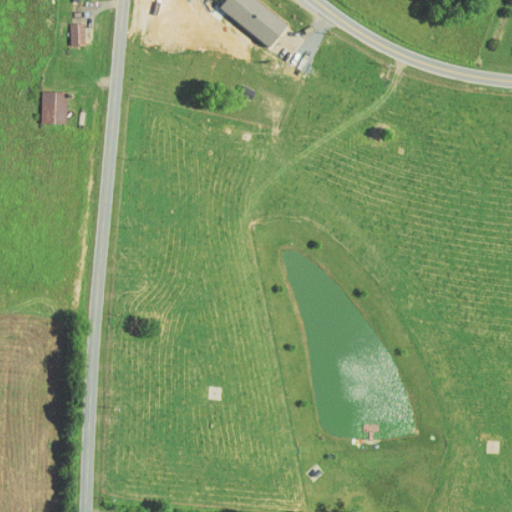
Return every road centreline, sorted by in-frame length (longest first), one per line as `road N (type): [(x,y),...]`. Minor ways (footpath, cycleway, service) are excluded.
road 1 (residential): [(86,511),(126,0)]
road 2 (tertiary): [(511,76),(388,49),(317,0)]
